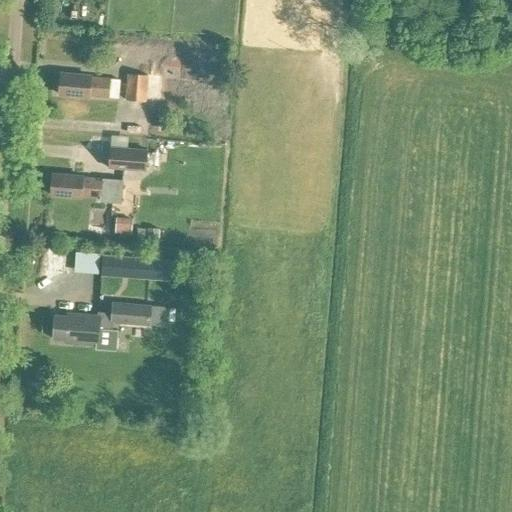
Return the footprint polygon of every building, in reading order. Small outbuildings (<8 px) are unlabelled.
[(120,80),(110,79),(90,77),(91,76),(60,74),(59,94),(89,97),(89,96),(118,98),(120,80)] [(125,100),(146,102),(146,101),(157,102),(160,77),(127,74),(125,100)] [(108,169),(146,172),(148,150),(109,147),(108,169)] [(121,203),(122,182),(102,180),(102,179),(82,178),(52,175),(51,195),(81,197),(99,198),(98,202),(121,203)] [(147,229),(146,241),(158,242),(159,229),(147,229)] [(102,255),(100,277),(148,280),(150,258),(102,255)] [(151,306),(112,303),(111,314),(98,313),(98,316),(76,314),(76,317),(55,315),(53,339),(64,340),(64,343),(95,346),(95,349),(115,351),(117,330),(112,330),(113,322),(150,325),(151,306)]
